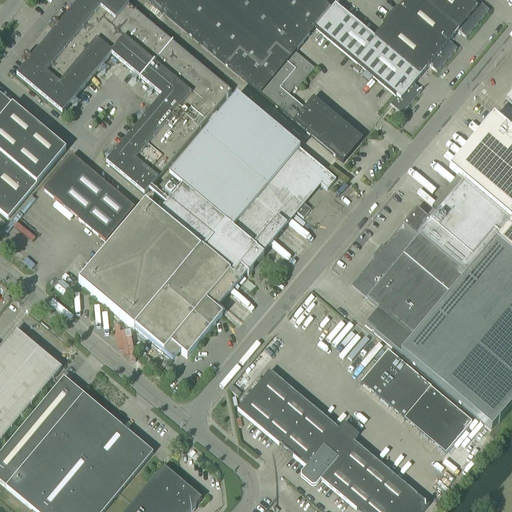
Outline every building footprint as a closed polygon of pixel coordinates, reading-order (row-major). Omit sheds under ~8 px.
[(171,43),(119,0),(81,0),(59,27),(56,24),(54,24),(52,24),(51,26),(50,28),(51,29),(55,32),(31,60),(28,57),(26,57),(24,57),(23,59),(23,61),(24,62),(27,65),(16,78),(62,116),(111,57),(139,81),(138,82),(139,83),(140,82),(161,99),(106,165),(144,197),(231,93),(172,44),(173,43),(172,42),(171,43)] [(317,0),(147,0),(338,160),(343,164),(362,141),(313,99),(304,110),(288,96),(294,89),(297,91),(314,70),(306,63),(303,60),(295,54),(296,52),(309,38),(315,30),(318,32),(364,71),(373,78),(393,95),(396,98),(389,105),(391,107),(401,115),(421,92),(413,85),(429,67),(435,72),(437,73),(457,50),(455,48),(449,43),(458,32),(466,39),(489,11),(482,6),(478,2),(474,0),(470,0),(469,2),(467,0),(405,0),(405,1),(399,8),(385,24),(380,31),(373,39),(362,29),(358,26),(357,25),(351,20),(335,6),(331,11),(317,0)] [(0,214),(8,221),(65,152),(0,97),(0,214)] [(222,317),(214,310),(235,285),(238,282),(245,274),(248,276),(253,271),(250,268),(255,261),(259,264),(263,258),(255,251),(290,209),(303,220),(310,211),(297,200),(314,181),(327,192),(335,182),(299,151),(299,150),(236,97),(169,177),(153,196),(157,200),(150,208),(201,251),(200,252),(145,205),(78,285),(133,332),(135,331),(171,361),(173,363),(180,354),(187,359),(222,317)] [(511,135),(503,128),(458,181),(463,185),(463,184),(511,225),(495,243),(511,257),(511,135)] [(134,209),(71,157),(42,191),(105,244),(134,209)] [(403,226),(351,288),(378,310),(364,326),(491,433),(511,407),(511,257),(495,243),(511,225),(463,184),(463,185),(458,181),(457,180),(432,211),(432,212),(438,216),(432,223),(416,209),(403,226)] [(240,289),(248,297),(256,288),(247,281),(240,289)] [(9,326),(0,336),(0,350),(2,352),(18,334),(9,326)] [(18,334),(2,352),(9,358),(11,360),(27,341),(18,334)] [(27,341),(11,360),(20,367),(36,349),(27,341)] [(36,349),(20,367),(29,375),(44,356),(36,349)] [(0,350),(0,362),(3,365),(9,358),(2,352),(0,350)] [(361,385),(445,456),(471,425),(430,390),(387,353),(361,385)] [(3,365),(2,366),(22,383),(29,375),(20,367),(11,360),(9,358),(3,365)] [(0,369),(0,377),(15,391),(22,383),(2,366),(0,369)] [(369,456),(352,443),(358,437),(343,424),(338,431),(269,373),(237,411),(306,469),(301,476),(301,479),(312,488),(315,488),(320,481),(356,511),(355,511),(350,508),(346,511),(423,511),(428,507),(369,456)] [(0,391),(9,399),(15,391),(0,377),(0,391)] [(63,380),(0,455),(0,484),(33,511),(104,511),(151,456),(153,455),(141,445),(139,447),(136,444),(138,442),(111,419),(63,380)] [(0,405),(2,407),(9,399),(0,391),(0,405)] [(157,476),(126,511),(191,511),(196,507),(202,500),(163,468),(157,476)]
